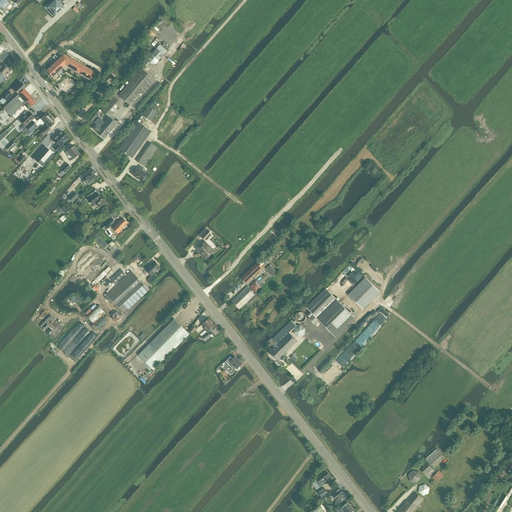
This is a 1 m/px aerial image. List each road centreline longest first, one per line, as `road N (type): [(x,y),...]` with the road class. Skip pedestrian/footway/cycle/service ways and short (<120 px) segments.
road 1 (tertiary): [(373,511),(0,28)]
road 2 (track): [(90,347),(111,324),(98,299),(79,318),(46,305),(89,248),(111,258),(145,222)]
road 3 (track): [(364,123),(202,294)]
road 4 (track): [(494,390),(376,300),(350,324)]
road 5 (track): [(0,449),(90,347),(105,357)]
road 6 (track): [(245,0),(172,83),(158,122)]
